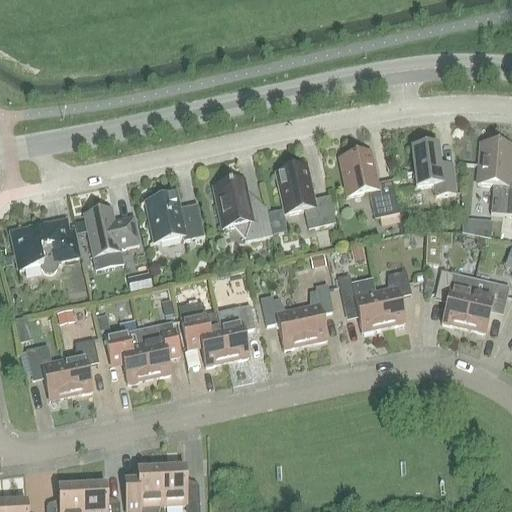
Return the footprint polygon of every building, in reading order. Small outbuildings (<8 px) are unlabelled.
[(511,149),(480,147),(477,187),(492,188),(490,217),(511,218),(511,185),(509,185),(511,149)] [(440,175),(437,148),(411,151),(415,190),(434,188),(435,199),(455,197),(452,173),(440,175)] [(374,222),(398,217),(391,184),(375,187),(369,156),(339,162),(347,200),(368,195),(374,222)] [(308,233),(335,227),(329,200),(313,203),(306,170),(275,176),(284,218),(303,213),(308,233)] [(405,175),(397,176),(398,184),(406,183),(405,175)] [(244,245),(271,239),(265,211),(250,214),(243,184),(213,190),(222,232),(240,228),(244,245)] [(182,245),(204,240),(197,208),(183,211),(184,214),(177,216),(173,199),(140,206),(140,207),(148,206),(156,245),(149,246),(149,248),(181,240),(182,245)] [(110,213),(83,219),(84,225),(87,236),(92,262),(120,256),(119,253),(139,249),(133,222),(119,225),(120,229),(114,231),(110,213)] [(56,267),(56,266),(78,261),(72,235),(68,236),(65,224),(45,229),(45,227),(29,230),(30,232),(10,236),(18,274),(40,269),(41,270),(42,272),(43,273),(44,274),(45,275),(47,275),(48,275),(50,275),(51,275),(52,274),(54,273),(55,272),(56,270),(56,269),(56,267)] [(461,236),(471,238),(472,225),(461,224),(461,236)] [(84,225),(74,227),(76,238),(87,236),(84,225)] [(451,237),(426,237),(425,267),(439,268),(439,249),(450,249),(451,237)] [(363,249),(350,252),(353,266),(366,263),(363,249)] [(323,257),(309,260),(311,273),(326,269),(323,257)] [(9,260),(0,262),(0,266),(1,272),(11,269),(9,260)] [(410,298),(405,275),(387,279),(386,294),(375,296),(383,332),(404,327),(399,301),(410,298)] [(474,283),(440,275),(435,298),(447,301),(441,327),(462,332),(474,283)] [(148,278),(138,281),(141,294),(151,292),(148,278)] [(222,295),(231,293),(228,279),(219,280),(222,295)] [(350,287),(349,279),(337,282),(344,313),(355,311),(361,336),(383,332),(375,296),(372,282),(350,287)] [(503,314),(508,291),(474,283),(462,332),(484,337),(490,311),(503,314)] [(194,288),(175,292),(178,306),(197,302),(194,288)] [(321,318),(332,316),(326,288),(314,291),(315,295),(309,296),(308,311),(297,313),(304,349),(326,344),(321,318)] [(271,300),(259,303),(265,330),(277,328),(283,353),(304,349),(297,313),(285,316),(278,303),(272,304),(271,300)] [(170,305),(162,307),(165,320),(173,318),(170,305)] [(202,306),(177,311),(180,324),(185,348),(199,345),(205,371),(226,366),(219,330),(217,316),(204,319),(202,306)] [(249,309),(217,316),(219,330),(226,366),(248,361),(242,335),(254,333),(249,309)] [(71,314),(56,318),(58,327),(73,323),(71,314)] [(107,319),(97,321),(100,336),(110,333),(107,319)] [(25,325),(15,327),(19,348),(30,346),(25,325)] [(148,383),(170,378),(167,363),(178,361),(171,326),(153,330),(137,333),(148,383)] [(122,337),(104,341),(109,364),(121,362),(126,388),(148,383),(137,333),(122,337)] [(98,367),(93,344),(75,347),(74,362),(62,364),(70,400),(92,395),(86,369),(98,367)] [(25,354),(31,381),(43,379),(48,405),(70,400),(62,364),(51,367),(47,349),(25,354)] [(185,511),(198,511),(198,489),(185,489),(184,471),(160,472),(162,510),(185,509),(185,511)] [(159,511),(160,510),(162,510),(160,472),(136,474),(137,484),(124,485),(125,493),(125,511),(159,511)] [(105,488),(81,490),(82,511),(118,511),(119,506),(106,507),(105,488)] [(58,509),(46,510),(45,511),(82,511),(81,490),(57,491),(58,509)]
